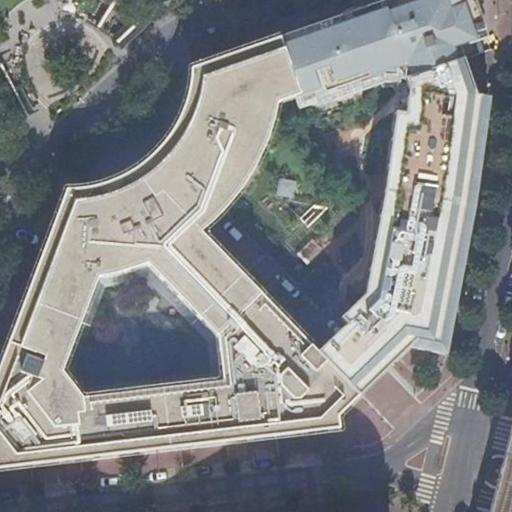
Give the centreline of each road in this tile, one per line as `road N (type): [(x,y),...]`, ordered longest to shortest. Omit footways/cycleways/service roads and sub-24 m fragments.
road 1 (residential): [(0,239),(26,168),(161,38),(257,0)]
road 2 (tertiary): [(372,474),(35,511)]
road 3 (secondary): [(511,217),(466,429)]
